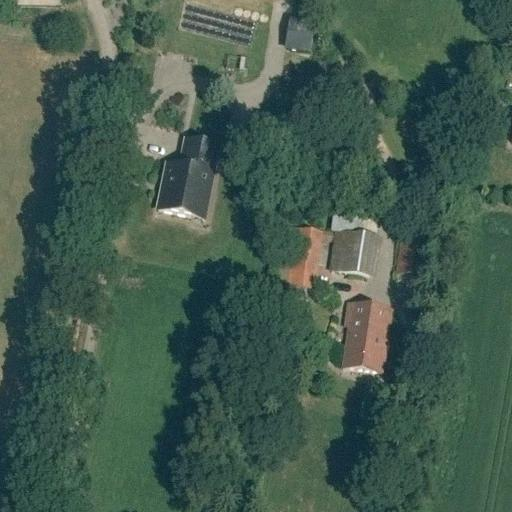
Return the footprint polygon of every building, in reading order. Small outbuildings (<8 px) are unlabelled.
[(307,55),(313,27),(292,23),(286,51),(307,55)] [(280,138),(283,121),(254,115),(251,132),(280,138)] [(191,220),(203,223),(209,196),(218,149),(186,142),(181,170),(167,167),(167,170),(163,172),(162,177),(165,180),(158,214),(191,220)] [(316,270),(322,235),(290,228),(287,245),(297,247),(294,266),(282,264),(279,285),(287,286),(286,290),(313,294),(316,270)] [(424,282),(431,236),(403,232),(396,277),(424,282)] [(373,281),(380,240),(335,233),(328,273),(373,281)] [(381,377),(391,314),(348,307),(345,329),(349,330),(343,371),(381,377)]
